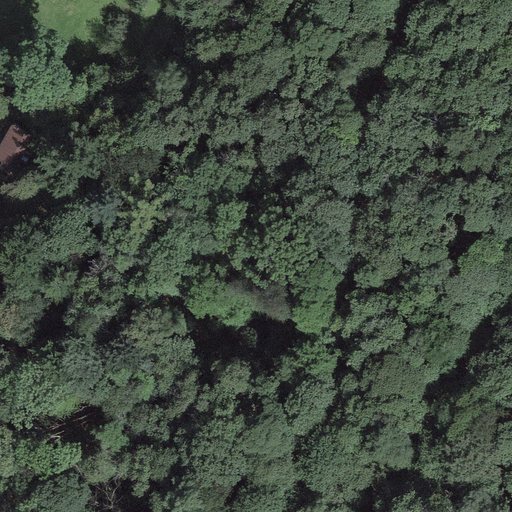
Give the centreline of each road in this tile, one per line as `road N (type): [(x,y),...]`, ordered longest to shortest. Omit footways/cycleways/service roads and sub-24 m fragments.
road 1 (residential): [(419,0),(369,110),(357,329),(334,407),(287,511)]
road 2 (residential): [(382,511),(511,300)]
